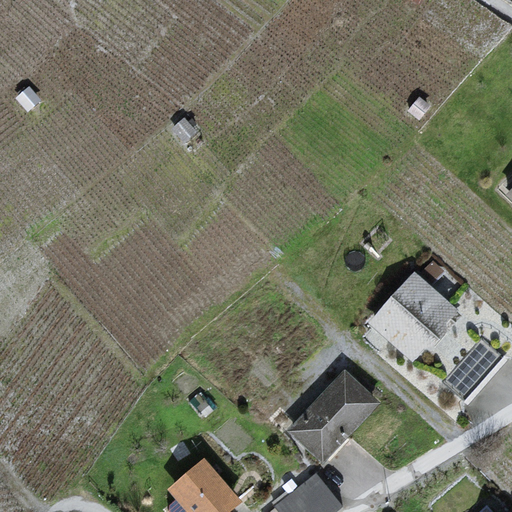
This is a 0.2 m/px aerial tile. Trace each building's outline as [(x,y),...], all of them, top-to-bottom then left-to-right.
[(42,106),(30,92),(16,103),(28,118),(42,106)] [(200,136),(188,122),(172,135),(184,150),(200,136)] [(417,275),(372,324),(413,361),(457,311),(417,275)] [(346,376),(293,432),(324,461),(377,405),(346,376)] [(204,464),(172,492),(189,511),(227,511),(238,502),(204,464)] [(316,478),(278,508),(281,511),(333,511),(339,508),(316,478)]
